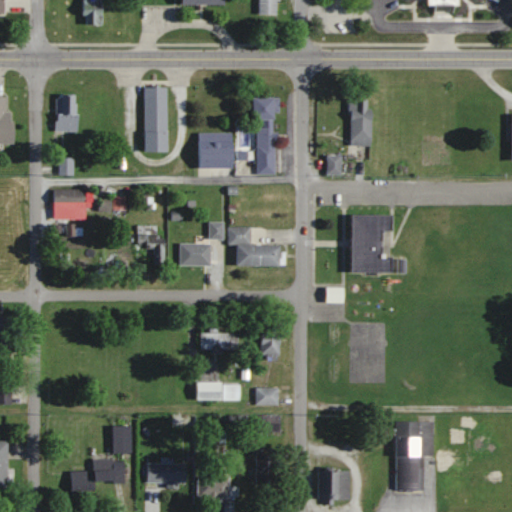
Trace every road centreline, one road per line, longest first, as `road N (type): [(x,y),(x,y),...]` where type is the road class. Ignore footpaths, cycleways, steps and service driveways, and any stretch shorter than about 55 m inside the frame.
road 1 (residential): [(33,511),(37,0)]
road 2 (residential): [(302,511),(301,0)]
road 3 (tertiary): [(511,57),(0,58)]
road 4 (residential): [(301,294),(0,292)]
road 5 (residential): [(511,184),(302,187)]
